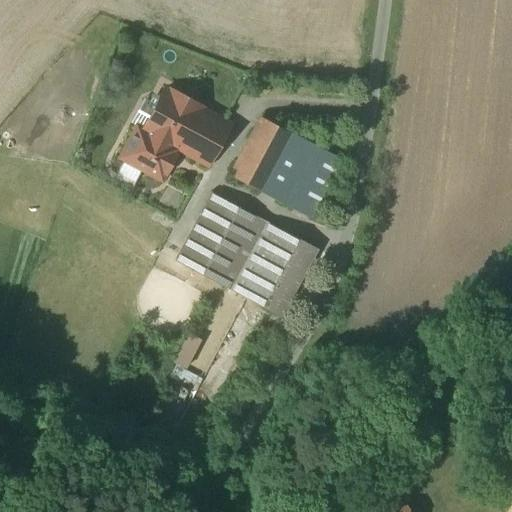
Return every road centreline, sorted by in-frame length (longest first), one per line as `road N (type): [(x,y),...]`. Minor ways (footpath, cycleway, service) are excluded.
road 1 (unclassified): [(179,497),(327,292),(352,226),(384,0)]
road 2 (unclassified): [(179,497),(0,371)]
